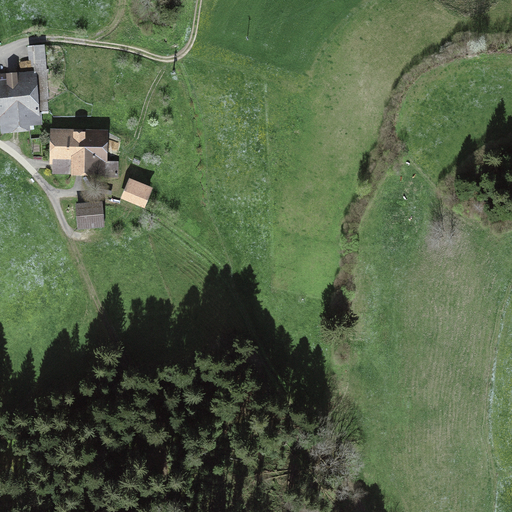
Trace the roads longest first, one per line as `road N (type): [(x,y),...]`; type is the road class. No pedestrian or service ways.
road 1 (track): [(71,233),(154,422),(166,511)]
road 2 (track): [(202,0),(196,35),(172,62),(59,40),(0,54)]
road 3 (track): [(167,61),(121,154),(116,196),(74,193)]
